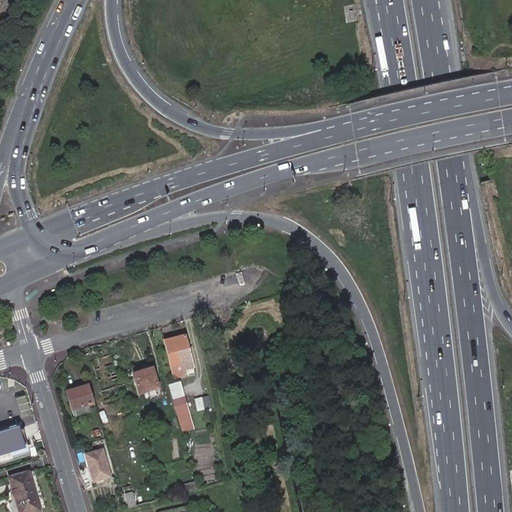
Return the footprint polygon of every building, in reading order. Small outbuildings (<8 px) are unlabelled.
[(187,337),(167,343),(177,378),(189,374),(188,370),(186,365),(195,362),(187,337)] [(133,375),(139,394),(158,388),(152,369),(133,375)] [(94,404),(89,386),(68,393),(73,410),(94,404)] [(179,386),(169,389),(173,401),(183,398),(179,386)] [(183,398),(173,401),(173,403),(175,403),(182,427),(191,424),(183,398)] [(0,438),(0,462),(26,453),(19,432),(0,438)] [(86,457),(94,483),(111,477),(103,451),(86,457)] [(40,511),(29,477),(9,484),(16,507),(17,511),(40,511)] [(182,486),(184,492),(195,489),(194,483),(182,486)]
